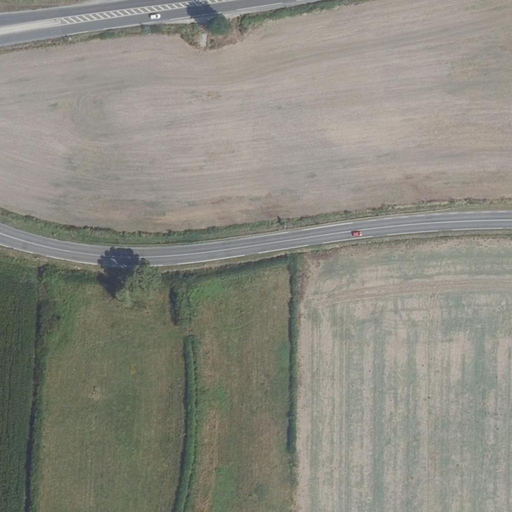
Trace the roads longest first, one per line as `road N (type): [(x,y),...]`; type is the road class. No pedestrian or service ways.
road 1 (secondary): [(511,219),(401,224),(169,256),(71,252),(18,239)]
road 2 (primary): [(0,39),(282,0)]
road 3 (primary): [(158,0),(0,17)]
